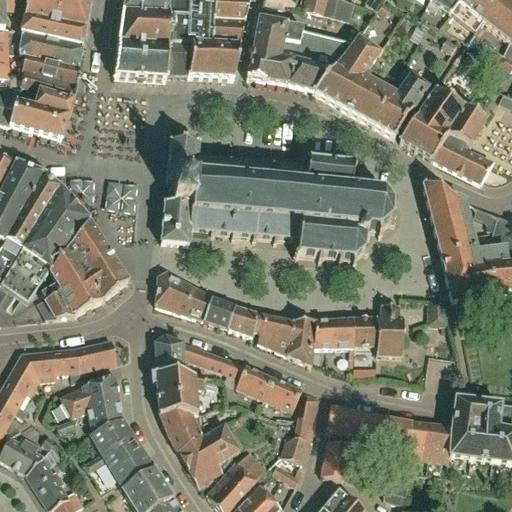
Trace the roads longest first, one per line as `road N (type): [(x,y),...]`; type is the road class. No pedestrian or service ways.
road 1 (residential): [(90,98),(216,100),(284,111),(507,214),(511,206)]
road 2 (residential): [(198,511),(138,418),(134,324)]
road 3 (residential): [(327,389),(209,339),(134,324)]
road 4 (residential): [(0,346),(134,324)]
road 5 (residential): [(139,281),(69,172)]
road 6 (residential): [(327,389),(307,500),(298,511)]
